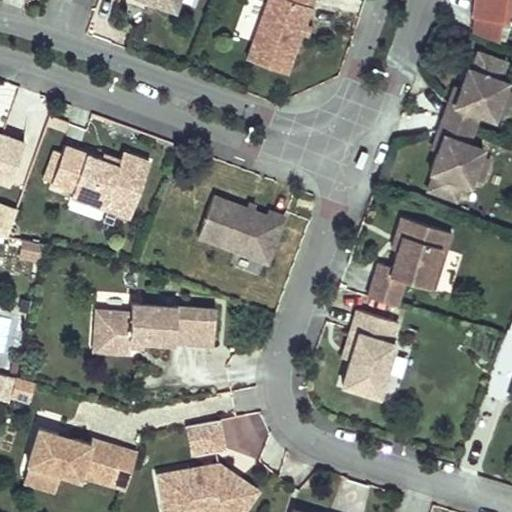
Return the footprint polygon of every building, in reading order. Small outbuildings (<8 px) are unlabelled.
[(149,0),(175,9),(178,0),(149,0)] [(311,0),(268,0),(247,58),(286,72),(300,32),(303,24),(311,0)] [(511,0),(474,0),(473,17),(511,21),(511,0)] [(310,27),(303,24),(300,32),(307,35),(310,27)] [(449,100),(437,132),(443,134),(437,149),(430,170),(434,172),(428,189),(455,199),(461,182),(469,185),(471,178),(480,154),(483,147),(468,142),(479,112),(493,117),(496,110),(504,86),(507,80),(499,77),(506,60),(478,50),(472,67),(468,66),(460,87),(455,102),(449,100)] [(455,84),(449,100),(455,102),(460,87),(455,84)] [(511,94),(511,89),(504,86),(496,110),(505,114),(511,94)] [(437,132),(432,148),(437,149),(443,134),(437,132)] [(0,180),(9,184),(25,142),(0,133),(0,180)] [(130,216),(150,160),(130,153),(125,166),(118,163),(65,144),(51,182),(72,190),(70,196),(130,216)] [(125,166),(130,153),(123,150),(118,163),(125,166)] [(489,158),(480,154),(471,178),(481,182),(489,158)] [(214,196),(199,236),(268,262),(285,216),(269,210),(267,215),(214,196)] [(0,235),(5,236),(15,209),(0,203),(0,235)] [(452,232),(401,216),(395,233),(402,235),(398,249),(392,266),(378,261),(367,295),(396,305),(405,279),(428,286),(434,267),(440,269),(452,232)] [(402,235),(395,233),(391,247),(398,249),(402,235)] [(42,244),(23,240),(19,255),(39,258),(42,244)] [(440,269),(434,267),(428,286),(433,289),(440,269)] [(106,334),(104,351),(128,353),(128,345),(129,339),(141,340),(212,344),(214,308),(130,303),(130,312),(95,310),(93,332),(106,334)] [(398,322),(357,309),(351,330),(358,332),(349,359),(341,383),(377,395),(394,343),(391,342),(398,322)] [(358,332),(351,330),(342,356),(349,359),(358,332)] [(106,334),(93,332),(92,350),(104,351),(106,334)] [(0,397),(8,399),(15,377),(0,372),(0,397)] [(36,385),(17,380),(11,399),(31,404),(36,385)] [(225,453),(264,453),(264,417),(225,417),(225,453)] [(218,420),(187,426),(192,454),(223,448),(218,420)] [(109,484),(120,446),(90,437),(88,442),(37,426),(26,463),(78,479),(79,475),(109,484)] [(125,489),(137,451),(120,446),(109,484),(125,489)] [(218,463),(157,474),(164,511),(202,511),(207,511),(208,511),(241,511),(257,491),(218,463)]
